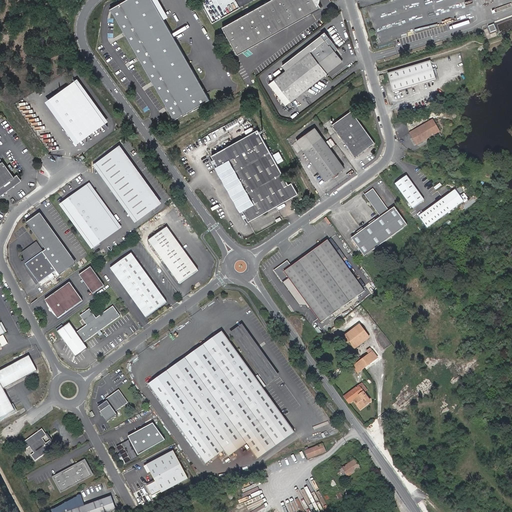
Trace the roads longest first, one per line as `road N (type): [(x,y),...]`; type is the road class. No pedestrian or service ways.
road 1 (residential): [(349,0),(390,149),(378,167),(251,258)]
road 2 (tertiary): [(218,234),(88,56),(80,27),(94,0)]
road 3 (tertiary): [(418,511),(257,287)]
road 4 (unknown): [(67,152),(42,105),(71,81),(109,125),(75,152)]
road 5 (residential): [(231,273),(81,379)]
road 6 (unknown): [(85,169),(121,148),(142,171),(160,198),(136,221),(107,196)]
road 7 (unknown): [(116,0),(102,30),(154,113),(142,130)]
road 8 (unknown): [(194,321),(217,308),(230,313),(298,401)]
road 9 (residential): [(62,376),(0,257)]
road 10 (residential): [(76,404),(133,510)]
